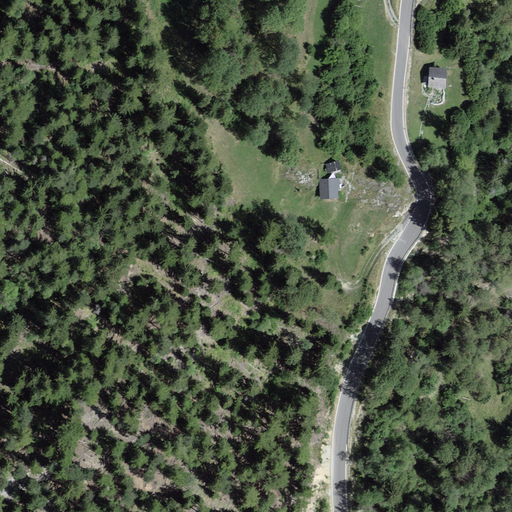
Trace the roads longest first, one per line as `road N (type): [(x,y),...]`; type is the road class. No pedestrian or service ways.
road 1 (tertiary): [(341,511),(345,402),(389,262),(416,225),(424,197),(397,127),(406,0)]
road 2 (track): [(422,211),(383,243),(356,285),(338,274),(326,218)]
